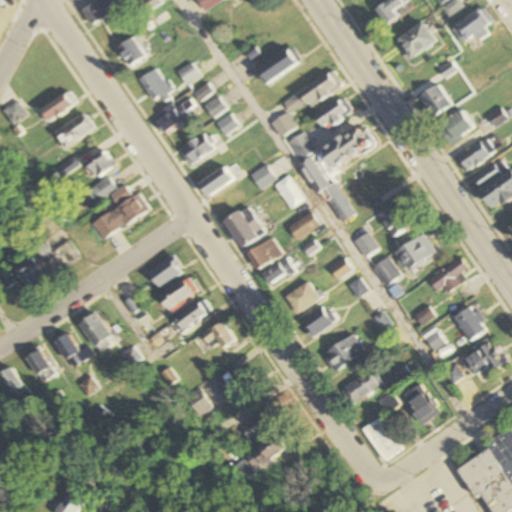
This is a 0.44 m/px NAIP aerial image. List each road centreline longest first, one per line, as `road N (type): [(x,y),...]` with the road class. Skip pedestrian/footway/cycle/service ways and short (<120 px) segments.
road 1 (residential): [(376,490),(39,1)]
road 2 (primary): [(511,282),(311,0)]
road 3 (residential): [(192,227),(0,356)]
road 4 (residential): [(511,399),(376,490)]
